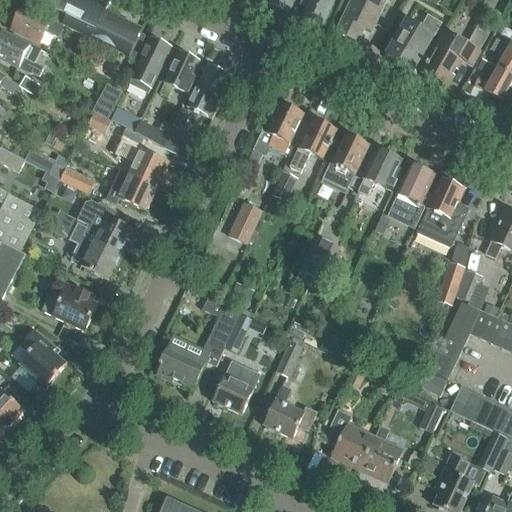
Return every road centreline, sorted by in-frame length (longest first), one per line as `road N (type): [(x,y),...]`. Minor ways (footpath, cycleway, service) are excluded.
road 1 (residential): [(80,414),(257,55)]
road 2 (residential): [(482,160),(257,55)]
road 3 (residential): [(285,511),(80,414)]
road 4 (residential): [(257,55),(150,0)]
